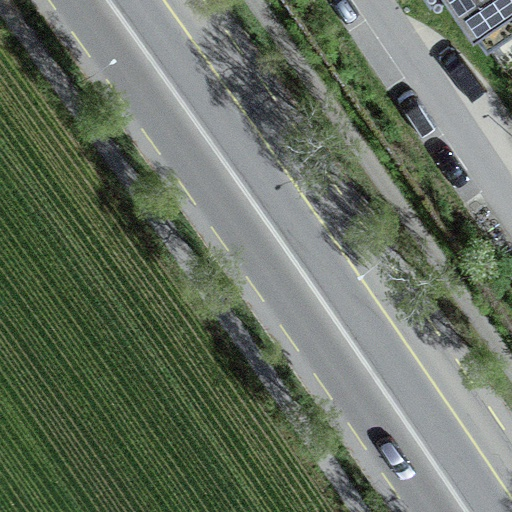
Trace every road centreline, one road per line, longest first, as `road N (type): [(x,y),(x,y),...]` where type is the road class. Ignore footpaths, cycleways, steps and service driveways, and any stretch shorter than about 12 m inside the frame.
road 1 (secondary): [(133,0),(491,511)]
road 2 (residential): [(375,0),(511,210)]
